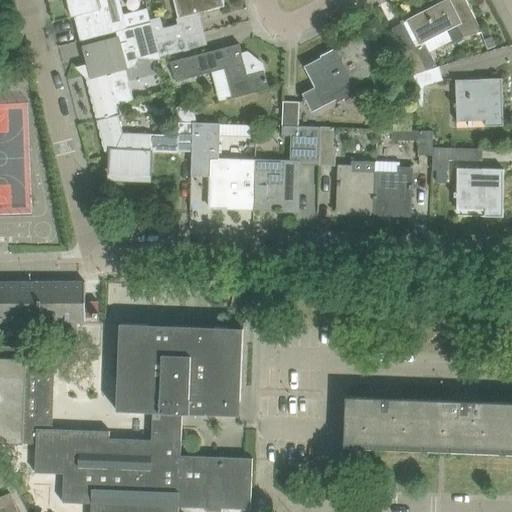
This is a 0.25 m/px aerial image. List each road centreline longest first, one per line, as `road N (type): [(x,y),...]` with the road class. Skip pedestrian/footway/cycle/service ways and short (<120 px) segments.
road 1 (residential): [(511,258),(152,249),(91,260)]
road 2 (residential): [(331,500),(325,388),(339,369),(511,373)]
road 3 (residential): [(91,260),(26,0)]
road 4 (residential): [(331,500),(511,507)]
